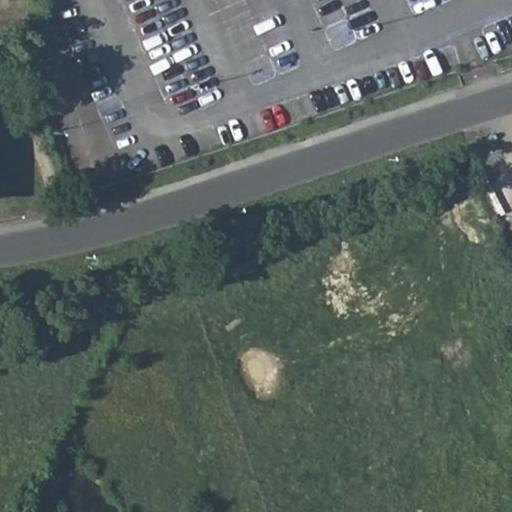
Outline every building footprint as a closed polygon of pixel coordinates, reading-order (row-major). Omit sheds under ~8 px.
[(443,0),(450,13),(478,0),(443,0)] [(367,391),(395,386),(389,358),(361,364),(367,391)] [(184,364),(156,374),(167,407),(196,397),(184,364)] [(252,417),(278,405),(264,374),(238,386),(252,417)] [(323,386),(296,398),(308,423),(334,411),(323,386)] [(376,423),(385,449),(418,438),(408,411),(376,423)] [(232,433),(205,444),(217,475),(244,464),(232,433)] [(323,443),(291,454),(302,484),(334,473),(323,443)] [(138,464),(155,488),(178,472),(162,448),(138,464)] [(234,511),(265,511),(253,488),(229,500),(234,511)]
